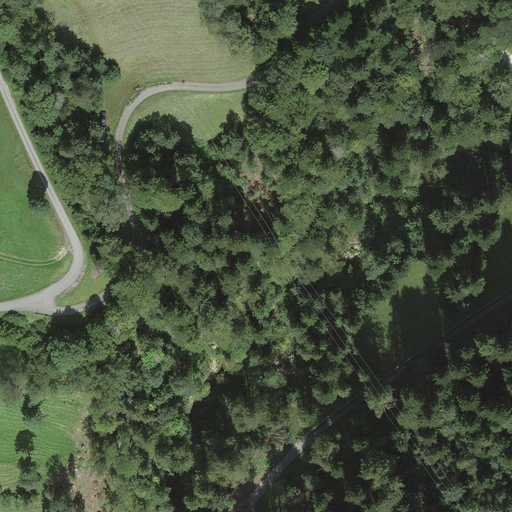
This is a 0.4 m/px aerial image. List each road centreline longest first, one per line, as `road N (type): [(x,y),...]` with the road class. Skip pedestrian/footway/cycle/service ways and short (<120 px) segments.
road 1 (unclassified): [(336,0),(252,81),(156,87),(136,99),(118,139),(133,270),(80,308),(55,311),(34,298)]
road 2 (unclassified): [(245,511),(326,422),(511,295)]
road 3 (unclassified): [(34,298),(72,275),(77,253),(0,80)]
